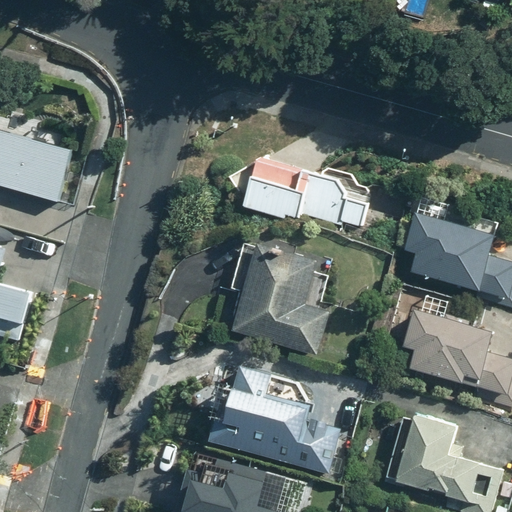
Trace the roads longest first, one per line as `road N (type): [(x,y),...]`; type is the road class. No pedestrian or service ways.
road 1 (residential): [(182,45),(59,511)]
road 2 (residential): [(511,137),(182,45)]
road 3 (residential): [(182,45),(25,0)]
